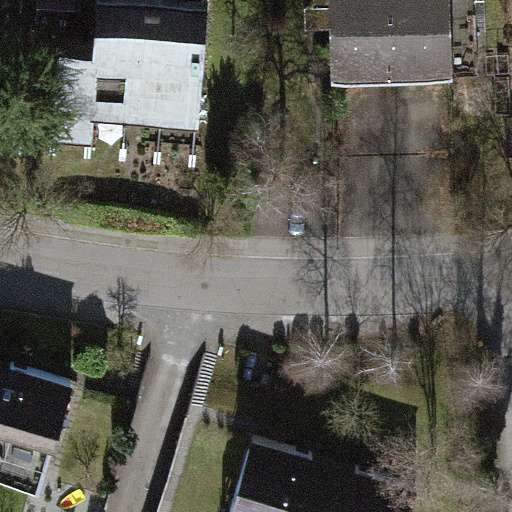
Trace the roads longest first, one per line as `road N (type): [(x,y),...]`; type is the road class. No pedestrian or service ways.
road 1 (residential): [(496,283),(192,296),(0,265)]
road 2 (residential): [(496,283),(511,456)]
